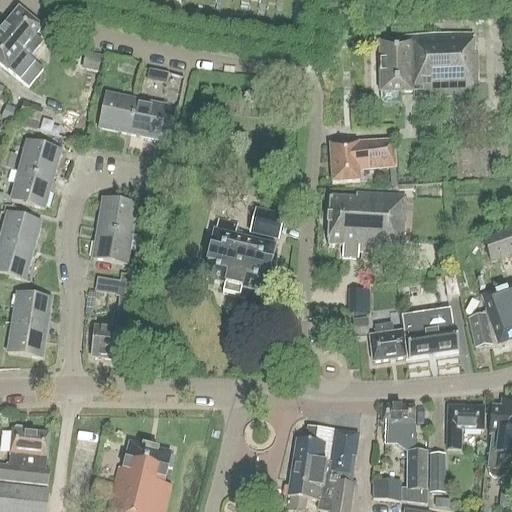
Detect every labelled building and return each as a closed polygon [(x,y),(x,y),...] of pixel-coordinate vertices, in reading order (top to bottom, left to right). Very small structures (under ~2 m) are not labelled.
[(42,44),(34,37),(41,29),(17,10),(0,31),(0,67),(19,83),(19,82),(27,89),(42,71),(34,64),(29,60),(42,44)] [(472,10),(457,11),(457,20),(472,20),(472,10)] [(476,53),(473,53),(472,36),(402,38),(402,44),(378,44),(379,102),(383,107),(399,106),(399,93),(411,93),(411,100),(420,100),(420,97),(477,96),(476,53)] [(86,53),(82,70),(98,74),(102,57),(86,53)] [(120,61),(108,59),(106,71),(117,73),(120,61)] [(156,73),(154,83),(166,85),(168,75),(156,73)] [(128,136),(135,102),(105,96),(98,130),(128,136)] [(157,142),(164,108),(135,102),(128,136),(157,142)] [(35,133),(42,112),(22,105),(15,126),(35,133)] [(12,124),(18,112),(6,107),(0,118),(12,124)] [(72,127),(67,141),(81,145),(85,131),(72,127)] [(358,172),(394,170),(392,143),(356,145),(358,172)] [(51,182),(59,153),(26,144),(18,173),(51,182)] [(359,182),(358,172),(356,145),(328,146),(331,184),(359,182)] [(16,157),(2,153),(0,160),(0,168),(13,171),(16,157)] [(43,211),(51,182),(18,173),(10,202),(43,211)] [(401,241),(404,198),(355,195),(355,200),(329,198),(328,218),(327,218),(326,227),(327,227),(326,246),(341,247),(340,259),(357,260),(357,253),(398,256),(399,241),(401,241)] [(131,237),(136,207),(102,201),(97,231),(131,237)] [(276,240),(280,220),(256,214),(251,234),(276,240)] [(0,244),(32,253),(39,224),(6,215),(0,238),(0,244)] [(262,296),(274,248),(239,240),(240,235),(234,233),(236,226),(217,221),(214,234),(213,233),(202,281),(224,287),(222,295),(238,299),(240,290),(262,296)] [(511,230),(482,240),(490,264),(511,256),(511,230)] [(126,266),(131,237),(97,231),(92,261),(126,266)] [(0,276),(24,282),(32,253),(0,244),(0,276)] [(128,332),(133,284),(133,277),(119,276),(119,283),(116,282),(115,298),(119,298),(115,330),(94,328),(91,359),(120,362),(123,332),(128,332)] [(445,299),(458,298),(453,277),(421,281),(423,290),(432,289),(433,292),(444,291),(445,299)] [(349,314),(371,314),(371,290),(350,290),(349,314)] [(45,331),(50,301),(16,296),(11,325),(45,331)] [(511,304),(482,315),(482,316),(467,320),(474,350),(497,346),(511,340),(511,304)] [(407,360),(458,352),(454,329),(450,329),(448,314),(408,320),(411,335),(404,336),(407,360)] [(367,337),(365,319),(350,321),(352,338),(367,337)] [(41,360),(45,331),(11,325),(7,355),(41,360)] [(372,364),(404,359),(401,334),(392,335),(390,326),(374,329),(375,337),(368,339),(372,364)] [(491,436),(487,471),(488,471),(488,474),(492,479),(500,480),(505,476),(506,473),(511,473),(511,402),(501,401),(500,409),(490,408),(488,436),(491,436)] [(413,436),(414,408),(381,407),(381,425),(384,425),(384,447),(394,447),(406,456),(406,490),(401,490),(401,502),(425,505),(425,454),(415,454),(415,436),(413,436)] [(483,432),(483,409),(447,408),(446,451),(460,452),(461,432),(483,432)] [(48,435),(24,433),(21,430),(13,429),(10,431),(9,431),(6,467),(0,466),(0,482),(47,487),(48,472),(45,472),(48,435)] [(288,499),(286,511),(303,511),(305,501),(318,503),(317,511),(348,511),(351,492),(350,491),(352,479),(357,436),(334,433),(315,430),(306,429),(304,443),(302,443),(295,442),(289,482),(286,498),(288,499)] [(171,471),(174,459),(169,458),(170,454),(128,444),(122,471),(118,470),(107,511),(164,511),(171,488),(162,486),(166,469),(171,471)] [(444,455),(428,455),(427,495),(443,495),(444,455)] [(401,490),(401,482),(371,481),(371,501),(401,504),(401,502),(401,490)] [(44,511),(47,490),(0,485),(0,511),(44,511)] [(94,498),(108,499),(109,485),(94,485),(94,498)]
